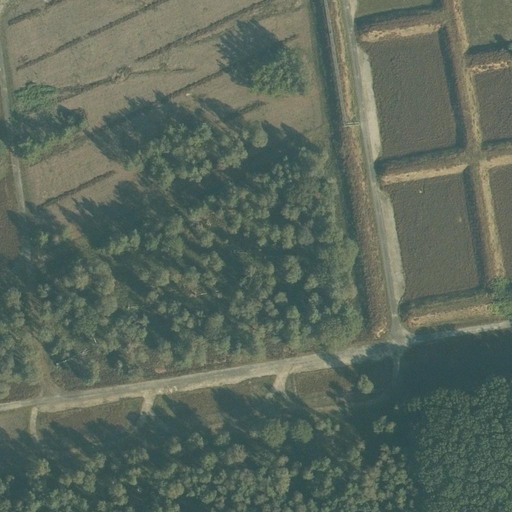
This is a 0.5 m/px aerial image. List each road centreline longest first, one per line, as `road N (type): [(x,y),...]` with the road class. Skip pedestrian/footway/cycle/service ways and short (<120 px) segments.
road 1 (track): [(397,342),(0,405)]
road 2 (track): [(397,342),(344,0)]
road 3 (track): [(0,87),(36,364)]
